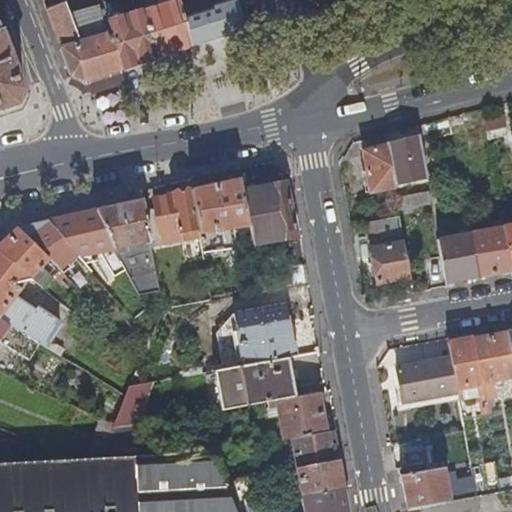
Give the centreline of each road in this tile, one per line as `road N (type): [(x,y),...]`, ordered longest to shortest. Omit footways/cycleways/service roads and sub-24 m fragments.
road 1 (residential): [(511,0),(420,30),(340,70),(312,120)]
road 2 (tertiary): [(79,161),(312,120)]
road 3 (residential): [(347,335),(312,120)]
road 4 (tertiary): [(312,120),(511,75)]
road 5 (residential): [(378,511),(347,335)]
road 6 (residential): [(19,0),(79,161)]
road 7 (residential): [(347,335),(511,304)]
road 8 (residential): [(312,120),(314,82),(293,0)]
